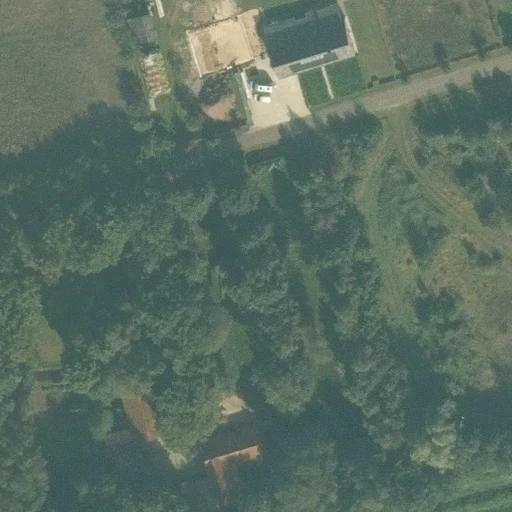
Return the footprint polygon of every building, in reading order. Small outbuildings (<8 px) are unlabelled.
[(311,28),(270,41),(268,41),(279,75),(355,52),(345,18),(342,19),(337,2),(325,6),(326,8),(318,10),(317,8),(306,12),(306,14),(311,28)] [(127,19),(133,42),(148,38),(142,15),(127,19)] [(193,47),(202,78),(254,62),(244,31),(193,47)] [(170,90),(159,50),(139,55),(149,95),(170,90)] [(259,308),(257,290),(240,292),(242,310),(259,308)] [(130,489),(152,481),(145,460),(143,461),(137,439),(167,431),(150,367),(117,376),(129,419),(131,427),(104,435),(115,473),(124,470),(130,489)] [(184,405),(196,402),(192,386),(179,389),(184,405)] [(200,440),(210,473),(222,511),(232,511),(248,507),(234,461),(250,456),(253,465),(267,461),(255,423),(200,440)]
